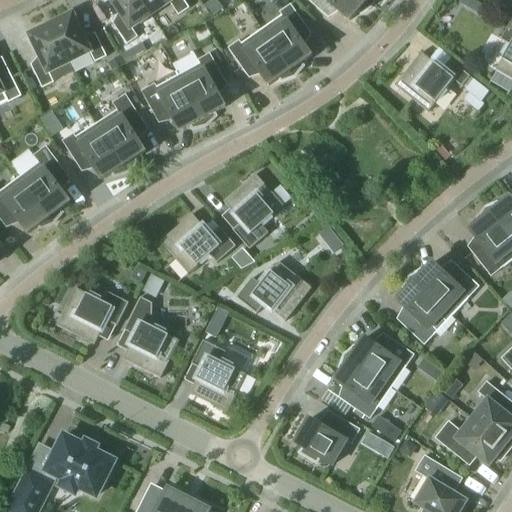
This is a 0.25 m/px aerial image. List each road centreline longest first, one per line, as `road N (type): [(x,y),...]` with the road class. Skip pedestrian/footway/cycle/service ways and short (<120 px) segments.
road 1 (residential): [(0,308),(139,203),(300,112),(371,55),(417,0)]
road 2 (residential): [(240,460),(298,359),(385,250),(511,146)]
road 3 (residential): [(240,460),(0,339)]
